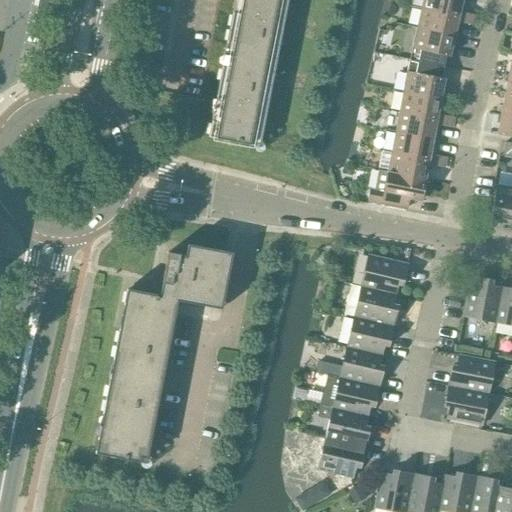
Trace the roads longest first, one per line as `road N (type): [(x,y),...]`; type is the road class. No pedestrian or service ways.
road 1 (residential): [(125,179),(451,246)]
road 2 (residential): [(451,246),(405,437),(511,455)]
road 3 (tertiary): [(0,501),(52,228)]
road 4 (residential): [(503,0),(451,246)]
